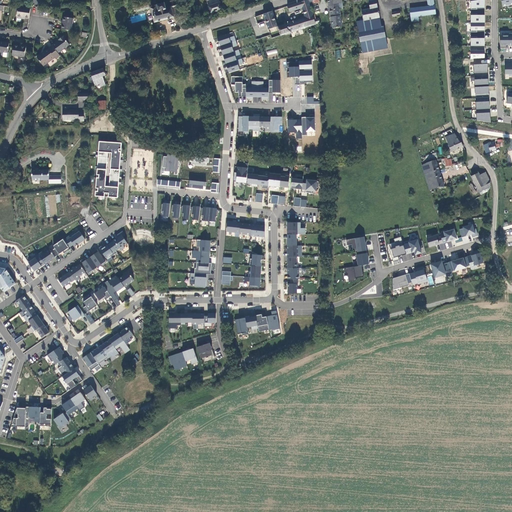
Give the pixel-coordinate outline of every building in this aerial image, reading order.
[(177,0),(176,0),(149,7),(150,9),(151,13),(152,13),(154,22),(174,17),(174,15),(171,7),(176,6),(179,5),(177,0)] [(305,18),(287,23),(287,24),(278,27),(281,36),(310,26),(315,25),(316,24),(314,20),(307,0),(306,0),(287,6),(290,12),(302,8),(305,18)] [(342,4),(341,0),(327,0),(333,28),(342,27),(339,10),(338,4),(342,4)] [(364,21),(380,18),(375,0),(368,1),(370,9),(362,11),(364,21)] [(427,0),(428,6),(410,9),(411,22),(419,21),(418,17),(436,14),(433,0),(427,0)] [(478,0),(471,1),(471,11),(485,12),(484,0),(478,0)] [(210,13),(222,9),(220,2),(208,7),(210,13)] [(30,15),(31,9),(18,7),(17,18),(22,19),(22,17),(29,18),(30,15)] [(278,27),(272,11),(263,14),(269,30),(278,27)] [(471,11),(471,23),(485,23),(485,12),(471,11)] [(63,17),(62,29),(71,31),(73,18),(63,17)] [(380,18),(364,21),(357,22),(363,53),(387,48),(383,28),(382,29),(380,18)] [(471,23),(471,34),(485,34),(485,23),(471,23)] [(233,32),(217,37),(228,73),(240,70),(238,65),(243,63),(239,49),(234,51),(233,47),(237,46),(233,32)] [(506,45),(511,45),(511,33),(504,33),(504,35),(500,35),(500,49),(506,49),(506,45)] [(471,34),(470,46),(484,46),(485,34),(471,34)] [(70,45),(63,36),(58,40),(59,41),(52,46),(58,53),(70,45)] [(3,44),(0,43),(0,51),(8,53),(9,43),(3,42),(3,44)] [(26,47),(14,45),(12,55),(25,57),(26,47)] [(58,53),(52,46),(37,57),(43,66),(55,58),(55,59),(60,56),(58,53)] [(470,46),(471,59),(485,60),(484,46),(470,46)] [(289,61),(289,77),(299,77),(299,82),(312,81),(312,61),(289,61)] [(473,65),(474,76),(488,75),(488,64),(473,65)] [(103,69),(91,73),(92,77),(90,77),(91,82),(94,81),(95,86),(100,84),(101,87),(105,85),(102,76),(106,75),(103,69)] [(474,76),(475,87),(489,86),(488,75),(474,76)] [(243,77),(231,76),(231,83),(235,83),(235,90),(241,90),(241,97),(246,97),(246,88),(246,85),(243,85),(243,77)] [(281,93),(280,79),(274,79),(274,80),(269,80),(269,88),(269,93),(281,93)] [(246,99),(247,99),(252,99),(253,99),(253,97),(257,97),(258,82),(252,82),(252,88),(246,88),(246,97),(246,99)] [(268,99),(269,99),(269,93),(269,88),(263,88),(263,82),(258,82),(257,97),(262,97),(262,99),(263,99),(268,99)] [(475,87),(476,98),(489,98),(489,86),(475,87)] [(476,98),(476,110),(490,109),(489,98),(476,98)] [(477,120),(491,123),(490,112),(490,109),(476,110),(477,120)] [(63,110),(63,120),(78,120),(78,121),(84,121),(84,113),(78,113),(78,110),(63,110)] [(253,117),(249,117),(249,129),(253,130),(253,131),(258,131),(260,131),(260,127),(260,117),(260,114),(253,114),(253,117)] [(249,129),(249,117),(239,117),(239,131),(244,131),(244,134),(249,134),(249,129)] [(271,117),(260,117),(260,127),(265,127),(265,132),(271,132),(271,117)] [(279,125),(282,125),(282,117),(271,117),(271,132),(279,132),(279,125)] [(302,119),(287,119),(288,133),(296,132),(296,139),(302,139),(302,136),(315,135),(315,117),(302,117),(302,119)] [(458,139),(455,134),(445,137),(448,145),(447,146),(449,150),(450,149),(451,152),(463,147),(459,138),(458,139)] [(99,141),(95,196),(118,198),(122,143),(99,141)] [(489,145),(489,143),(488,143),(488,144),(483,145),(486,153),(490,151),(496,150),(494,143),(489,145)] [(162,171),(177,172),(179,156),(163,154),(162,171)] [(208,166),(209,157),(190,155),(189,164),(208,166)] [(220,172),(221,159),(214,158),(212,172),(220,172)] [(451,159),(447,160),(447,158),(442,159),(442,161),(445,161),(446,167),(452,166),(451,159)] [(444,186),(436,160),(427,163),(422,166),(430,190),(444,186)] [(241,167),(238,167),(237,173),(237,175),(234,174),(233,181),(241,182),(241,183),(246,183),(248,163),(241,162),(241,167)] [(49,170),(32,170),(32,180),(49,180),(49,170)] [(253,173),(249,172),(247,184),(251,184),(251,186),(257,187),(257,185),(258,176),(258,174),(254,174),(253,174),(253,173)] [(490,183),(485,172),(480,175),(479,173),(471,177),(478,189),(490,183)] [(281,175),(270,173),(269,177),(268,186),(272,186),(274,186),(274,187),(280,187),(280,186),(281,176),(281,175)] [(269,177),(258,176),(257,185),(260,185),(261,184),(262,184),(262,188),(268,189),(268,186),(269,177)] [(286,177),(281,176),(280,186),(283,187),(283,188),(288,188),(290,176),(286,176),(286,177)] [(297,178),(292,177),(291,188),(302,190),(302,187),(303,183),(303,177),(297,176),(297,178)] [(157,185),(180,187),(180,181),(157,179),(157,185)] [(189,180),(188,188),(205,190),(206,182),(189,180)] [(306,188),(306,192),(312,193),(312,191),(316,191),(316,187),(319,188),(319,182),(307,180),(307,184),(303,183),(302,187),(306,188)] [(211,182),(210,192),(218,192),(219,183),(211,182)] [(490,183),(478,189),(477,190),(477,191),(479,191),(479,192),(490,186),(490,183)] [(306,207),(307,199),(294,198),(293,206),(306,207)] [(161,216),(169,217),(170,203),(162,203),(161,216)] [(179,218),(180,204),(173,204),(172,217),(179,218)] [(183,205),(182,219),(189,219),(190,205),(183,205)] [(193,206),(192,220),(199,220),(200,206),(193,206)] [(216,222),(217,208),(203,207),(201,221),(216,222)] [(240,234),(251,235),(252,224),(241,223),(240,234)] [(297,234),(305,234),(305,228),(300,228),(300,223),(287,223),(287,234),(297,234)] [(251,236),(265,237),(265,226),(252,224),(251,235),(251,236)] [(463,228),(460,229),(462,237),(475,233),(473,224),(462,227),(463,228)] [(457,239),(454,229),(440,233),(441,237),(443,243),(457,239)] [(64,240),(69,248),(74,244),(75,246),(85,239),(80,232),(76,234),(75,233),(64,240)] [(111,243),(116,251),(119,248),(121,251),(125,248),(123,246),(127,243),(123,237),(125,236),(122,232),(116,236),(118,238),(111,243)] [(297,234),(287,234),(287,246),(297,246),(297,234)] [(430,247),(443,243),(441,237),(438,238),(437,235),(426,238),(430,247)] [(365,242),(364,237),(346,240),(347,245),(352,245),(352,249),(355,249),(355,252),(366,251),(365,247),(363,247),(363,242),(365,242)] [(55,248),(51,251),(55,257),(63,252),(64,254),(70,250),(69,248),(64,240),(63,239),(54,246),(55,248)] [(418,239),(403,244),(404,245),(406,255),(414,252),(415,255),(421,254),(418,239)] [(199,247),(199,251),(210,252),(211,241),(197,240),(196,247),(199,247)] [(117,253),(116,251),(111,243),(105,247),(104,245),(99,248),(106,258),(110,255),(111,257),(117,253)] [(394,257),(406,255),(404,245),(399,247),(400,245),(395,246),(396,248),(391,249),(394,257)] [(302,246),(297,246),(287,246),(287,257),(297,257),(302,257),(302,246)] [(45,264),(55,257),(51,251),(50,249),(43,254),(42,252),(38,255),(45,264)] [(94,255),(90,257),(97,268),(101,265),(102,266),(107,262),(105,258),(104,259),(97,249),(92,253),(94,255)] [(210,252),(199,251),(193,251),(192,258),(196,258),(196,262),(198,262),(209,263),(210,252)] [(367,253),(356,255),(358,266),(361,265),(369,264),(367,253)] [(481,253),(467,257),(469,263),(473,262),(474,265),(484,263),(481,253)] [(262,255),(253,254),(252,259),(250,259),(249,266),(251,266),(261,267),(262,255)] [(38,255),(28,262),(35,271),(45,264),(38,255)] [(94,270),(97,268),(90,257),(86,260),(85,258),(80,261),(87,271),(86,271),(89,275),(94,271),(94,270)] [(287,257),(288,268),(298,268),(298,262),(297,262),(297,257),(287,257)] [(469,263),(467,257),(449,262),(452,271),(455,270),(455,271),(466,268),(466,266),(470,265),(469,263)] [(442,261),(431,264),(434,278),(446,275),(442,261)] [(195,268),(194,273),(208,274),(209,270),(211,271),(212,263),(209,263),(198,262),(197,268),(196,268),(195,268)] [(85,272),(80,264),(70,272),(75,280),(76,281),(80,279),(79,277),(85,272)] [(364,277),(361,265),(358,266),(344,268),(344,272),(347,272),(348,282),(356,280),(355,278),(364,277)] [(250,277),(261,278),(261,267),(251,266),(251,272),(250,272),(250,277)] [(0,288),(13,291),(15,279),(9,278),(10,270),(0,267),(0,288)] [(423,267),(416,269),(417,272),(410,274),(412,281),(413,285),(418,283),(418,284),(428,281),(423,267)] [(288,279),(290,279),(298,279),(300,279),(300,277),(302,277),(302,268),(298,268),(288,268),(288,279)] [(75,280),(70,272),(58,279),(64,287),(71,282),(72,282),(75,280)] [(119,279),(124,287),(134,280),(128,272),(119,279)] [(208,279),(208,274),(194,273),(191,273),(190,280),(195,280),(195,286),(207,287),(208,282),(206,282),(206,279),(208,279)] [(410,274),(393,279),(393,291),(408,285),(408,283),(412,281),(410,274)] [(260,287),(261,278),(250,277),(245,277),(244,282),(250,282),(249,286),(260,287)] [(111,296),(124,287),(119,279),(118,278),(104,287),(111,296)] [(298,279),(290,279),(290,284),(288,284),(288,294),(297,294),(297,288),(298,288),(298,279)] [(111,296),(104,287),(95,293),(100,301),(104,298),(105,300),(111,296)] [(127,291),(131,297),(135,295),(130,288),(127,291)] [(23,311),(31,305),(24,296),(16,301),(23,311)] [(87,313),(92,309),(98,305),(91,296),(83,302),(86,306),(83,308),(87,313)] [(31,305),(23,311),(26,315),(23,317),(27,322),(29,321),(37,315),(31,305)] [(82,318),(85,316),(78,305),(68,312),(74,321),(81,317),(82,318)] [(272,315),(267,316),(269,330),(273,329),(273,330),(280,329),(276,311),(271,312),(272,315)] [(181,314),(169,314),(169,328),(177,328),(177,325),(181,325),(181,324),(181,314)] [(193,314),(181,314),(181,324),(185,324),(185,323),(193,323),(193,314)] [(204,314),(200,314),(193,314),(193,323),(193,325),(204,325),(204,316),(204,314)] [(208,316),(204,316),(204,325),(204,327),(212,327),(212,323),(216,323),(216,314),(208,314),(208,316)] [(34,332),(37,330),(44,325),(37,315),(29,321),(32,326),(30,327),(34,332)] [(261,315),(256,316),(258,329),(259,332),(269,330),(267,316),(262,318),(261,315)] [(249,316),(245,317),(247,328),(251,327),(252,330),(258,329),(256,316),(252,317),(250,317),(249,316)] [(248,334),(247,328),(245,317),(241,317),(241,319),(235,320),(238,334),(242,333),(243,335),(248,334)] [(49,332),(44,325),(37,330),(42,338),(49,332)] [(119,333),(126,344),(132,341),(130,338),(133,335),(128,327),(119,333)] [(119,333),(109,340),(116,349),(120,346),(125,353),(130,350),(126,344),(119,333)] [(14,341),(17,344),(24,339),(22,336),(14,341)] [(114,357),(119,353),(116,349),(109,340),(100,346),(108,358),(112,355),(114,357)] [(212,350),(210,343),(197,347),(201,359),(210,356),(212,355),(210,351),(212,350)] [(108,358),(100,346),(91,353),(99,364),(108,358)] [(58,363),(65,359),(62,355),(64,354),(59,347),(47,355),(52,362),(53,361),(56,365),(58,363)] [(198,362),(193,349),(183,352),(186,362),(190,360),(192,364),(198,362)] [(168,357),(171,365),(173,365),(175,370),(187,366),(186,362),(183,352),(168,357)] [(99,364),(91,353),(83,358),(91,371),(95,368),(97,371),(101,368),(99,364)] [(58,368),(63,376),(74,368),(67,357),(65,359),(58,363),(60,367),(58,368)] [(71,389),(76,385),(73,380),(75,378),(79,383),(83,381),(74,368),(63,376),(63,377),(71,389)] [(61,377),(58,379),(67,391),(70,389),(61,377)] [(97,394),(91,385),(84,390),(91,401),(94,399),(93,397),(97,394)] [(85,400),(80,392),(71,399),(76,406),(85,400)] [(76,406),(71,399),(62,405),(67,412),(69,415),(78,409),(76,406)] [(19,409),(16,409),(12,424),(16,424),(25,424),(29,425),(29,417),(29,407),(19,406),(19,409)] [(29,407),(29,417),(35,417),(35,422),(40,422),(40,413),(41,407),(29,407)] [(52,415),(52,408),(44,408),(44,413),(40,413),(40,422),(40,426),(51,426),(51,419),(47,419),(47,415),(52,415)] [(69,415),(67,412),(64,414),(63,413),(54,420),(60,429),(69,423),(68,421),(72,419),(69,415)]
